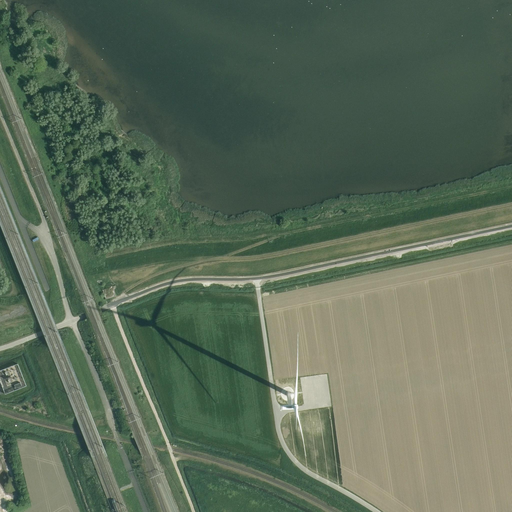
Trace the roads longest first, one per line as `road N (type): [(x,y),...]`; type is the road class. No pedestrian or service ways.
road 1 (tertiary): [(111,305),(165,283),(270,277),(511,227)]
road 2 (unclassified): [(193,511),(111,305)]
road 3 (track): [(327,511),(270,482),(173,459)]
